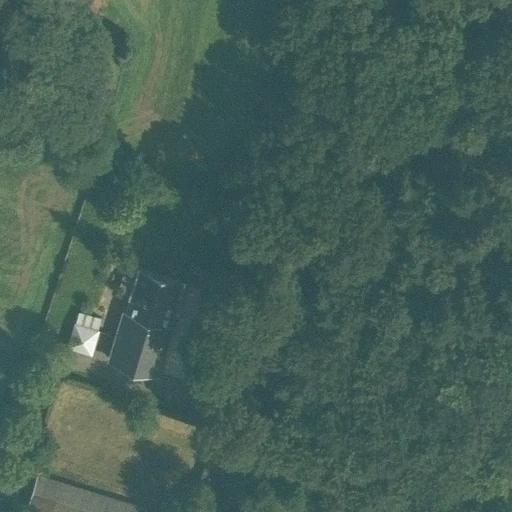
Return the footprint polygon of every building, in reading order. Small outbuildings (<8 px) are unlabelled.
[(270,208),(265,222),(295,232),(300,218),(270,208)] [(184,281),(157,273),(140,268),(137,278),(122,273),(118,288),(133,293),(128,309),(125,308),(110,357),(159,372),(174,323),(171,322),(184,281)] [(98,328),(102,317),(80,310),(76,322),(69,345),(92,352),(99,329),(98,328)] [(240,511),(256,458),(236,452),(218,511),(240,511)] [(31,496),(29,502),(61,511),(161,511),(144,507),(38,474),(31,496)]
